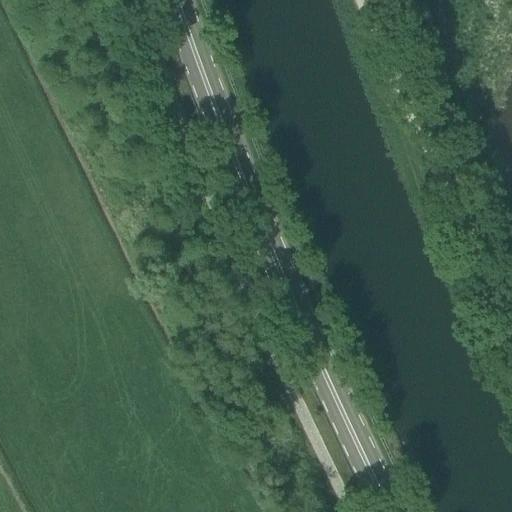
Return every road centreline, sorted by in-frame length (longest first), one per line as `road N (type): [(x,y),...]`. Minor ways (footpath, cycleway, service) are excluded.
road 1 (primary): [(386,511),(309,347),(176,0)]
road 2 (track): [(511,334),(378,89),(339,0)]
